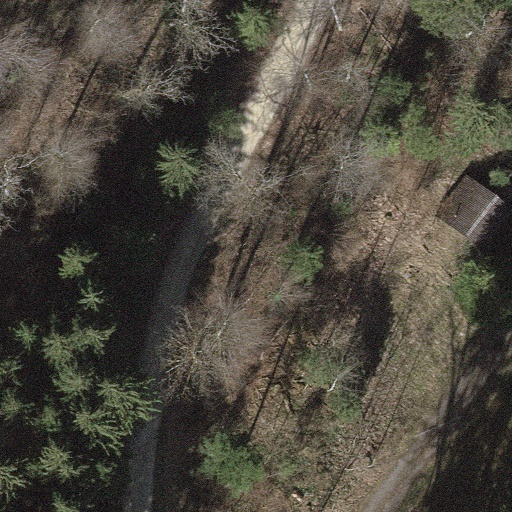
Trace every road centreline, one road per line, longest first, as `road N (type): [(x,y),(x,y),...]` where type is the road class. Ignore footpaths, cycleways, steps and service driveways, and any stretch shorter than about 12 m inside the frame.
road 1 (track): [(326,0),(173,280),(140,511)]
road 2 (track): [(511,329),(372,511)]
